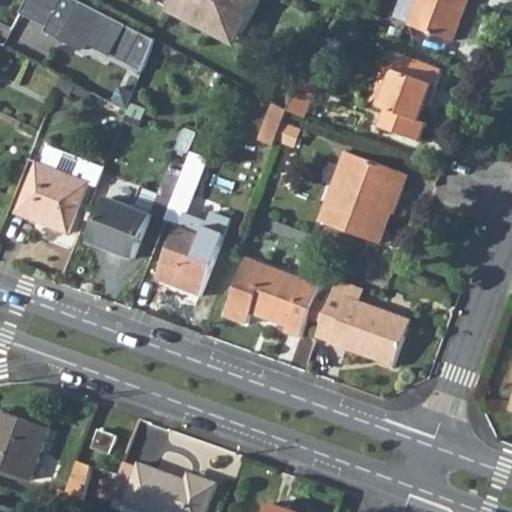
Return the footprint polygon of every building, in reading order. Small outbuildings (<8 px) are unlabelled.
[(76,0),(27,0),(20,14),(47,27),(45,32),(62,42),(63,40),(83,50),(89,39),(112,51),(110,56),(142,73),(155,41),(76,0)] [(260,0),(148,0),(157,4),(158,0),(174,0),(169,11),(196,25),(205,8),(218,14),(209,32),(223,38),(223,37),(229,27),(241,33),(243,34),(260,0)] [(419,0),(410,26),(453,42),(468,0),(419,0)] [(241,33),(229,27),(223,37),(236,43),(241,33)] [(395,70),(401,73),(408,57),(400,54),(395,70)] [(395,70),(380,108),(387,111),(381,128),(420,142),(426,125),(419,123),(426,104),(430,105),(442,70),(408,57),(401,73),(395,70)] [(292,105),(309,112),(321,83),(303,76),(292,105)] [(260,142),(274,148),(288,113),(289,112),(275,104),(260,142)] [(88,184),(96,187),(98,182),(103,170),(47,148),(41,165),(88,184)] [(327,205),(321,222),(378,243),(391,211),(387,209),(395,189),(402,191),(408,175),(347,153),(341,170),(348,173),(334,208),(327,205)] [(166,219),(179,225),(158,279),(200,295),(230,221),(188,204),(206,160),(191,155),(183,174),(166,219)] [(17,214),(68,234),(88,184),(41,165),(36,163),(17,214)] [(166,219),(183,174),(171,168),(153,214),(166,219)] [(327,205),(334,208),(348,173),(341,170),(327,205)] [(0,202),(10,206),(13,197),(0,191),(0,202)] [(91,242),(134,260),(151,216),(108,198),(91,242)] [(322,323),(328,307),(314,302),(319,288),(246,261),(226,317),(248,325),(252,313),(288,327),(286,332),(301,338),(308,318),(322,323)] [(318,335),(332,341),(330,345),(343,350),(345,345),(378,358),(376,362),(393,368),(411,321),(359,301),(362,291),(337,281),(328,307),(322,323),(318,335)] [(343,350),(376,362),(378,358),(345,345),(343,350)] [(0,467),(33,480),(51,430),(2,412),(0,417),(0,467)] [(99,450),(104,431),(100,430),(92,448),(99,450)] [(99,450),(111,455),(118,437),(104,431),(99,450)] [(77,475),(91,480),(95,467),(81,462),(77,475)] [(124,502),(151,511),(207,511),(218,483),(189,473),(186,479),(138,462),(136,467),(124,502)] [(124,502),(136,467),(126,463),(113,498),(124,502)] [(51,501),(79,511),(83,511),(91,480),(77,475),(70,494),(55,488),(51,501)] [(0,511),(16,511),(18,508),(0,501),(0,511)] [(267,511),(296,511),(271,503),(267,511)]
